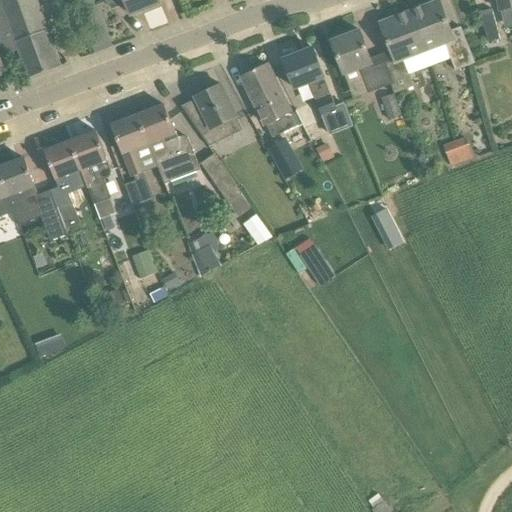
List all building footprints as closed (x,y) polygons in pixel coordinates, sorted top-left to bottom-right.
[(0,0),(0,38),(6,56),(20,51),(31,79),(62,67),(37,0),(0,0)] [(75,0),(96,54),(113,48),(94,0),(75,0)] [(158,0),(105,0),(111,7),(126,0),(132,16),(161,4),(158,0)] [(511,0),(498,0),(506,31),(511,29),(511,0)] [(411,13),(426,53),(446,45),(457,72),(476,64),(462,27),(451,31),(440,2),(411,13)] [(494,9),(480,13),(489,42),(503,38),(494,9)] [(405,61),(426,53),(411,13),(382,24),(397,64),(387,67),(393,85),(396,95),(416,87),(405,61)] [(393,85),(387,67),(386,64),(374,68),(361,32),(333,42),(345,74),(360,69),(369,94),(393,85)] [(285,61),(296,89),(310,84),(318,104),(323,116),(338,110),(333,98),(329,89),(325,78),(314,50),(285,61)] [(268,66),(244,78),(270,133),(271,132),(270,131),(274,129),(276,134),(296,124),(268,66)] [(183,107),(191,119),(211,148),(244,131),(222,86),(197,98),(198,100),(183,107)] [(388,121),(402,116),(394,94),(380,99),(388,121)] [(166,106),(139,116),(150,145),(165,185),(201,171),(189,139),(185,136),(178,139),(176,135),(177,135),(166,106)] [(150,145),(139,116),(113,127),(123,155),(124,155),(133,178),(145,173),(136,150),(150,145)] [(98,132),(72,142),(90,190),(96,206),(105,202),(113,199),(106,181),(110,179),(113,173),(98,132)] [(454,142),(462,163),(473,159),(466,138),(454,142)] [(268,150),(286,181),(304,171),(286,140),(268,150)] [(79,193),(90,190),(72,142),(46,152),(57,181),(58,180),(65,199),(79,193)] [(451,167),(462,163),(454,142),(443,146),(451,167)] [(327,144),(316,149),(323,164),(334,158),(327,144)] [(25,159),(0,169),(0,171),(10,197),(17,216),(39,208),(52,242),(69,236),(67,228),(65,225),(58,207),(52,191),(39,196),(25,159)] [(0,200),(4,199),(10,197),(0,171),(0,240),(1,240),(0,238),(0,214),(3,214),(0,206),(0,200)] [(226,173),(212,182),(239,220),(252,210),(226,173)] [(133,207),(145,203),(137,182),(125,186),(133,207)] [(67,228),(78,224),(70,202),(58,207),(65,225),(67,228)] [(101,220),(110,217),(105,202),(96,206),(101,220)] [(404,243),(387,210),(375,216),(392,249),(404,243)] [(115,229),(110,217),(103,220),(107,231),(115,229)] [(257,219),(247,226),(260,244),(270,237),(257,219)] [(301,257),(311,271),(326,262),(316,246),(301,257)] [(193,256),(202,277),(222,266),(211,247),(193,256)] [(140,279),(158,272),(149,251),(132,257),(140,279)] [(47,266),(43,255),(34,258),(38,269),(47,266)] [(175,274),(162,281),(168,291),(181,283),(175,274)] [(119,291),(103,297),(109,312),(124,305),(119,291)]
